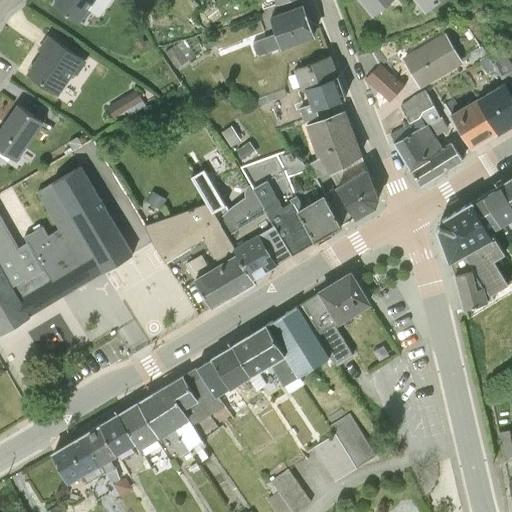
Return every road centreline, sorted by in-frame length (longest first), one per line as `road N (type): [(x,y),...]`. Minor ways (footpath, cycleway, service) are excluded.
road 1 (secondary): [(3,511),(75,461),(389,284)]
road 2 (residential): [(389,284),(285,0)]
road 3 (residential): [(389,284),(414,353),(445,511)]
road 4 (secondary): [(389,284),(511,209)]
